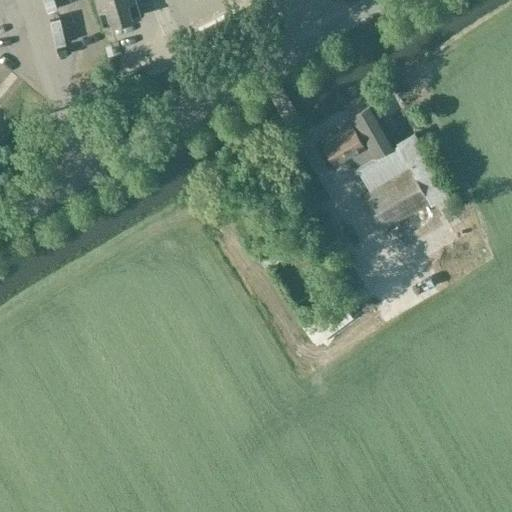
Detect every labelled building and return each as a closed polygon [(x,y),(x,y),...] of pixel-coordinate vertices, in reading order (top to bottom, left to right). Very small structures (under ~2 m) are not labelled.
[(135,0),(95,0),(103,26),(140,15),(135,0)] [(374,101),(354,112),(348,115),(352,124),(320,142),(333,165),(351,155),(357,166),(395,141),(374,101)] [(363,194),(382,227),(430,201),(411,167),(363,194)] [(254,266),(271,254),(262,242),(245,255),(254,266)] [(316,344),(353,318),(346,308),(345,309),(337,298),(301,323),(313,341),(314,340),(316,344)]
